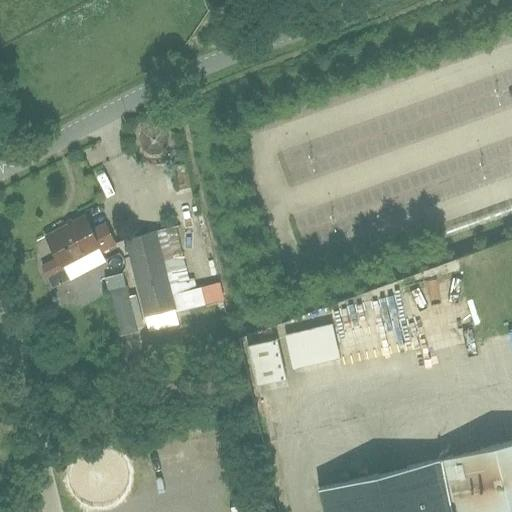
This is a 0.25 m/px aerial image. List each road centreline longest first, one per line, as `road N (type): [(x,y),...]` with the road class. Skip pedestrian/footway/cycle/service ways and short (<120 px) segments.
road 1 (residential): [(0,171),(156,87),(372,0)]
road 2 (unclassified): [(0,298),(54,511)]
